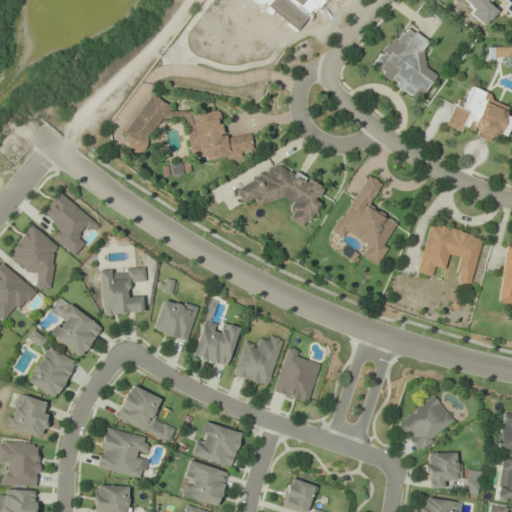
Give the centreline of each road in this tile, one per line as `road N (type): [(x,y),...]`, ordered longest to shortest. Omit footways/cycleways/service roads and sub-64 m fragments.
road 1 (tertiary): [(511,367),(312,309),(209,258),(33,130)]
road 2 (residential): [(394,462),(222,405),(127,351)]
road 3 (residential): [(325,69),(339,98),(433,166),(511,199)]
road 4 (residential): [(127,351),(77,412),(62,511)]
road 5 (residential): [(354,450),(390,335)]
